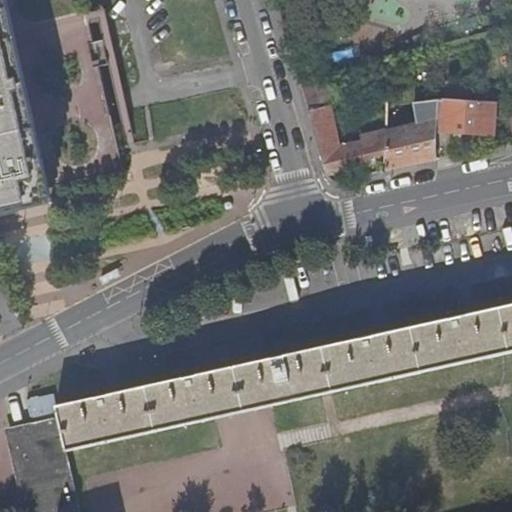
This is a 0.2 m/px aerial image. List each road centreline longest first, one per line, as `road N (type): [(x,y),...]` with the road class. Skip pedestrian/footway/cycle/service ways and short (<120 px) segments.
road 1 (residential): [(304,222),(0,367)]
road 2 (residential): [(304,222),(239,0)]
road 3 (residential): [(304,222),(511,178)]
